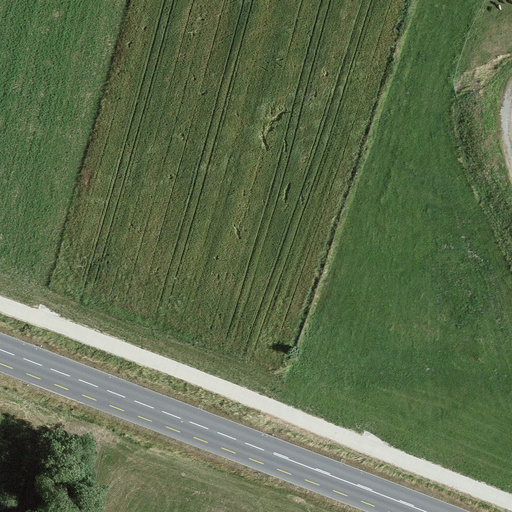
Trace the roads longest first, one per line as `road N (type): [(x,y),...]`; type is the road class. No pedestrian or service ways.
road 1 (track): [(0,299),(511,503)]
road 2 (secondary): [(0,349),(427,511)]
